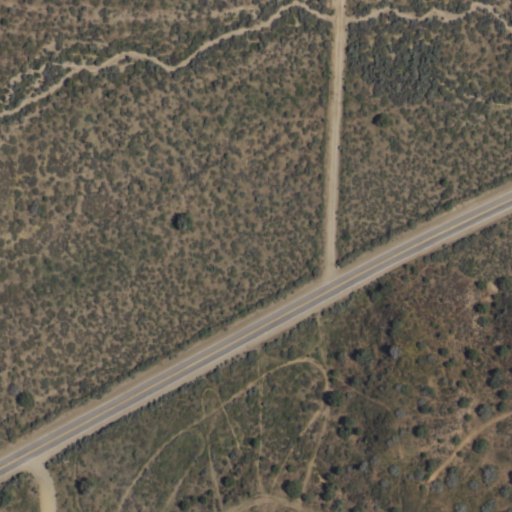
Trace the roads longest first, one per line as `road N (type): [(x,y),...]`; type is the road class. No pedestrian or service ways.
road 1 (residential): [(0,467),(511,194)]
road 2 (track): [(328,287),(336,0)]
